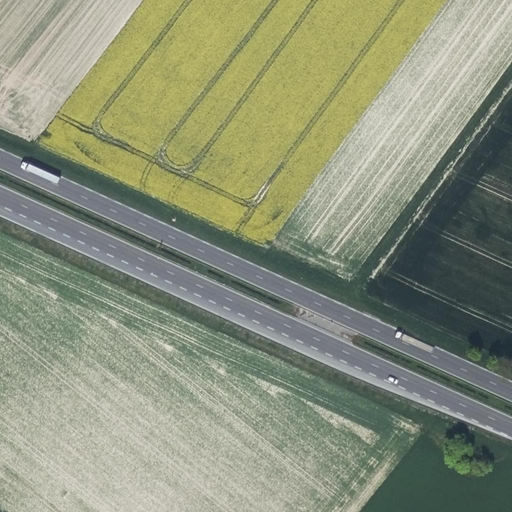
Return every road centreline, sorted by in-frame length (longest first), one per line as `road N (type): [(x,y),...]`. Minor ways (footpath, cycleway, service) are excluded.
road 1 (primary): [(511,392),(0,159)]
road 2 (primary): [(0,195),(506,425)]
road 3 (unclassified): [(0,212),(423,400),(506,425)]
